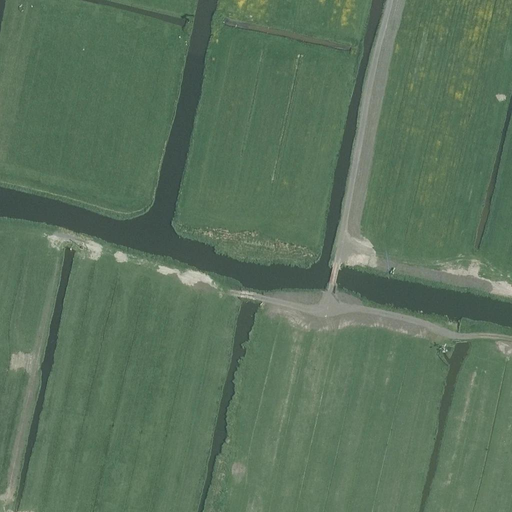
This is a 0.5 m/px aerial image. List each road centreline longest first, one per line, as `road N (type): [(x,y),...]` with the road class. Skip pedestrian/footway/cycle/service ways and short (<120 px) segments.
road 1 (track): [(63,236),(237,294),(329,305),(390,0)]
road 2 (track): [(329,305),(459,336),(511,338)]
